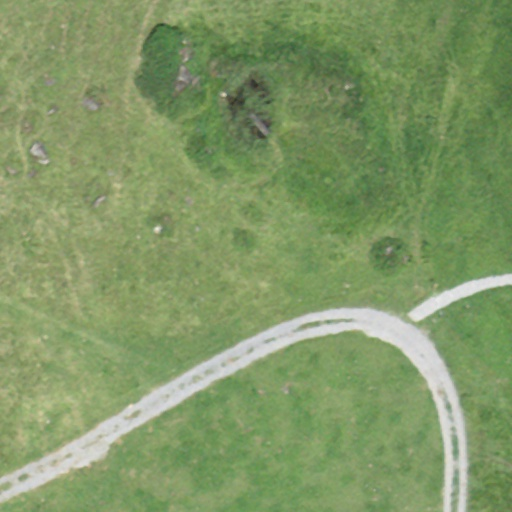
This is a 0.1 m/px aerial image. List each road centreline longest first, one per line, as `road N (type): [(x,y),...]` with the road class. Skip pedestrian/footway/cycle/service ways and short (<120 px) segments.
road 1 (track): [(423,342),(387,320),(334,322),(271,339),(77,456),(0,486)]
road 2 (track): [(423,342),(455,438),(457,511)]
